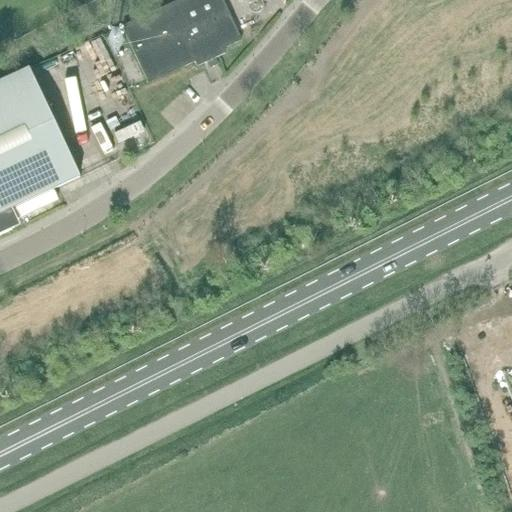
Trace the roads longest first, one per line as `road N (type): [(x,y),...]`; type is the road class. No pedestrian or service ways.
road 1 (unclassified): [(1,511),(511,252)]
road 2 (primary): [(0,454),(511,197)]
road 3 (unclassified): [(0,266),(142,181),(271,57),(316,0)]
